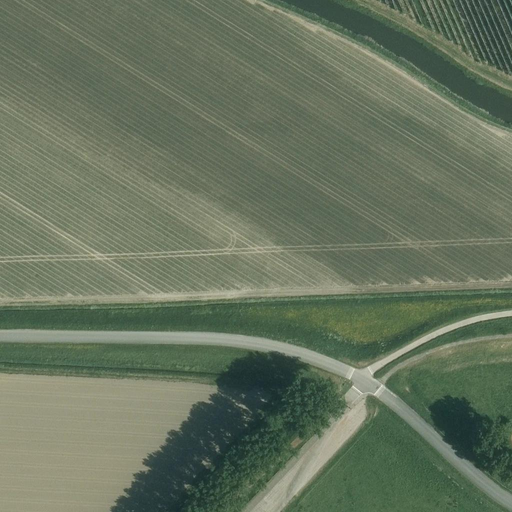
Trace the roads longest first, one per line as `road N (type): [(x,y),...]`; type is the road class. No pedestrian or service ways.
road 1 (unclassified): [(0,335),(213,337),(301,352),(356,375)]
road 2 (unclassified): [(356,375),(511,502)]
road 3 (unclassified): [(356,375),(440,331),(511,313)]
